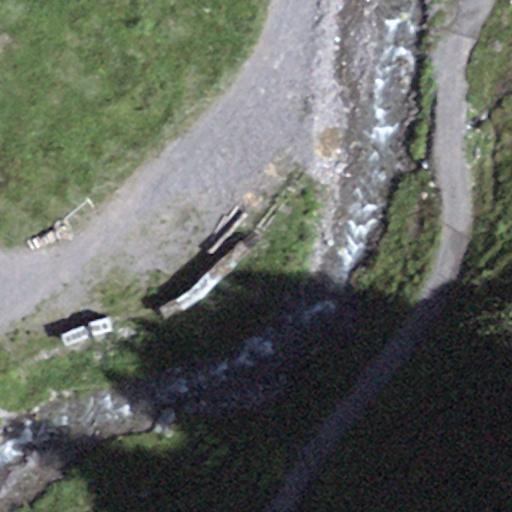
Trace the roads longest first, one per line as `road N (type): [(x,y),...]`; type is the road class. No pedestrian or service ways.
road 1 (track): [(469,0),(446,79),(461,206),(459,265),(439,312),(357,417),(315,452),(279,511)]
road 2 (track): [(0,315),(232,112),(265,73),(295,0)]
